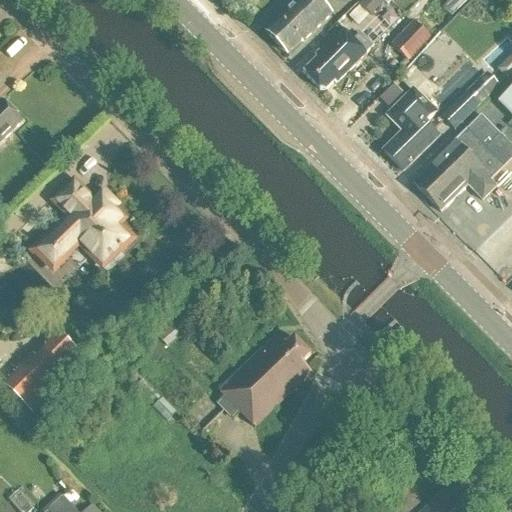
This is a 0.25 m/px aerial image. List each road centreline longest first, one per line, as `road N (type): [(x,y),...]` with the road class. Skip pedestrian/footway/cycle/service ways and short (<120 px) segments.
road 1 (residential): [(340,343),(5,0)]
road 2 (secondary): [(423,254),(171,0)]
road 3 (residential): [(511,500),(340,343)]
road 4 (tertiary): [(252,511),(340,343)]
road 5 (secondary): [(511,344),(423,254)]
road 6 (tertiary): [(340,343),(423,254)]
